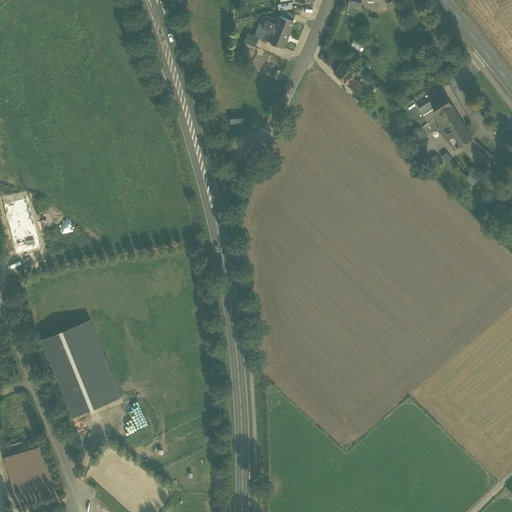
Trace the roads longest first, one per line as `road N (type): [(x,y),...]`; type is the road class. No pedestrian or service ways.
road 1 (primary): [(241,511),(227,286),(148,0)]
road 2 (residential): [(71,511),(62,452),(0,280)]
road 3 (residential): [(263,137),(327,0)]
